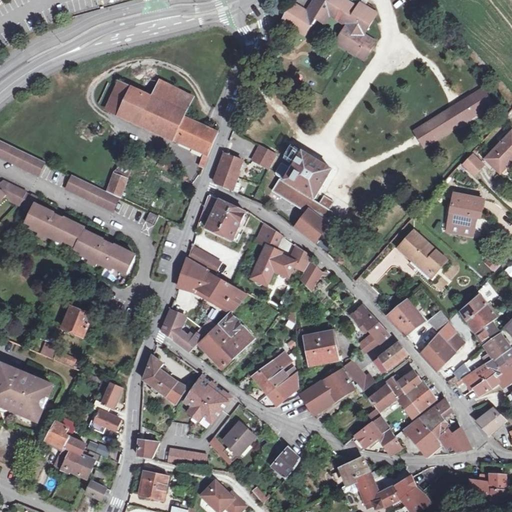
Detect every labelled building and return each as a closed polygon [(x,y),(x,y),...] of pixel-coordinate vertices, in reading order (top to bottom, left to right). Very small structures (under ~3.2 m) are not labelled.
[(292,4),(283,22),(286,25),(306,36),(316,20),(324,25),(330,16),(347,26),(336,43),(362,59),(362,60),(365,62),(376,44),(364,37),(377,16),(360,5),(357,9),(342,0),(315,0),(307,13),(292,4)] [(153,97),(187,113),(194,96),(162,80),(153,97)] [(120,115),(132,88),(121,83),(109,110),(120,115)] [(219,134),(207,128),(185,118),(187,113),(153,97),(132,88),(120,115),(205,154),(204,160),(208,161),(209,157),(219,134)] [(482,113),(472,98),(416,133),(426,148),(482,113)] [(511,134),(488,160),(502,174),(511,162),(511,134)] [(47,162),(0,139),(0,156),(40,176),(47,162)] [(122,143),(119,150),(124,153),(127,145),(122,143)] [(276,155),(260,147),(253,161),(269,169),(276,155)] [(302,152),(290,171),(287,169),(288,168),(281,164),(276,173),(275,175),(276,176),(281,180),(275,190),(308,210),(316,216),(318,217),(328,223),(329,224),(333,217),(335,214),(329,210),(331,206),(321,200),(318,204),(313,201),(332,171),(302,152)] [(476,178),(488,166),(475,153),(463,165),(476,178)] [(244,161),(225,155),(220,167),(222,168),(220,174),(218,173),(215,180),(215,183),(218,185),(229,191),(232,193),(241,173),(240,172),(244,161)] [(156,160),(154,163),(170,172),(171,169),(171,165),(163,160),(162,161),(160,163),(156,160)] [(180,173),(178,177),(187,182),(189,178),(180,173)] [(109,192),(121,198),(129,179),(116,174),(109,192)] [(109,192),(74,175),(67,189),(115,212),(121,198),(109,192)] [(0,201),(7,195),(12,201),(19,204),(21,205),(28,192),(4,180),(0,184),(0,201)] [(308,210),(275,190),(273,193),(306,214),(308,210)] [(28,192),(21,205),(26,208),(33,194),(28,192)] [(26,208),(24,211),(31,215),(28,222),(41,229),(40,232),(57,240),(58,237),(78,246),(77,249),(91,256),(90,259),(106,266),(108,264),(128,273),(137,256),(116,245),(118,241),(107,236),(105,240),(86,231),(87,228),(66,218),(68,214),(57,209),(55,213),(36,204),(39,198),(33,194),(26,208)] [(453,204),(449,225),(474,230),(477,218),(481,219),(484,200),(455,195),(454,204),(453,204)] [(247,213),(220,201),(207,229),(234,241),(247,213)] [(295,228),(314,243),(318,237),(327,224),(328,223),(318,217),(316,216),(308,210),(306,214),(295,228)] [(151,212),(147,222),(155,226),(160,216),(151,212)] [(328,223),(327,224),(336,230),(343,219),(335,214),(333,217),(329,224),(328,223)] [(283,236),(265,223),(258,239),(278,248),(283,236)] [(415,232),(400,249),(419,266),(420,265),(433,276),(447,261),(415,232)] [(332,250),(318,237),(314,243),(328,255),(332,250)] [(307,271),(315,258),(314,258),(298,246),(292,260),(281,255),(282,253),(268,246),(253,278),(268,285),(275,270),(289,277),(294,266),(307,271)] [(210,272),(214,274),(220,263),(193,247),(189,259),(210,272)] [(486,263),(495,272),(503,265),(493,255),(486,263)] [(334,262),(339,267),(344,262),(339,257),(334,262)] [(189,259),(179,288),(196,294),(198,289),(235,311),(248,295),(210,273),(210,272),(189,259)] [(420,291),(414,296),(416,300),(422,295),(420,291)] [(480,297),(462,313),(469,324),(477,335),(492,324),(497,320),(487,307),(480,297)] [(261,305),(255,301),(251,307),(257,311),(261,305)] [(389,317),(406,336),(425,322),(408,301),(389,317)] [(72,307),(63,328),(85,337),(94,316),(72,307)] [(390,335),(364,307),(353,318),(363,330),(366,327),(369,331),(368,331),(380,345),(390,335)] [(175,342),(181,333),(187,318),(170,312),(162,333),(175,342)] [(209,335),(200,344),(224,370),(235,359),(255,340),(232,314),(231,313),(219,326),(217,328),(209,335)] [(296,325),(296,315),(291,313),(287,319),(290,321),(294,324),(296,325)] [(448,324),(449,323),(441,314),(429,323),(439,334),(440,334),(448,324)] [(209,335),(217,328),(213,323),(208,328),(206,325),(203,329),(209,335)] [(457,353),(465,344),(457,335),(448,324),(440,334),(439,334),(431,344),(421,354),(438,372),(457,353)] [(492,324),(477,335),(485,347),(500,334),(499,333),(492,324)] [(200,344),(209,335),(203,329),(194,337),(191,334),(188,338),(181,333),(175,342),(185,349),(191,353),(200,344)] [(333,333),(306,338),(311,366),(338,361),(333,333)] [(500,334),(485,347),(491,354),(484,359),(488,364),(510,350),(507,345),(510,343),(507,339),(504,341),(500,334)] [(297,346),(293,341),(288,345),(292,350),(297,346)] [(55,358),(59,351),(60,348),(48,343),(43,354),(55,359),(55,358)] [(400,344),(399,345),(376,363),(384,373),(408,355),(400,344)] [(511,352),(510,350),(488,364),(492,369),(469,383),(474,391),(475,390),(495,376),(497,378),(504,373),(500,368),(511,359),(511,352)] [(59,351),(55,358),(73,365),(76,358),(59,351)] [(263,387),(283,371),(293,363),(285,352),(274,360),(276,362),(255,378),(263,387)] [(153,358),(144,382),(153,388),(160,393),(177,405),(187,389),(161,371),(164,365),(153,358)] [(504,373),(497,378),(501,383),(503,387),(511,381),(511,359),(500,368),(504,373)] [(365,392),(373,386),(367,379),(354,362),(346,368),(347,368),(365,392)] [(449,383),(452,387),(460,382),(466,378),(472,374),(466,364),(454,374),(457,377),(449,383)] [(472,374),(466,378),(469,383),(492,369),(488,364),(472,374)] [(0,404),(32,419),(43,414),(52,394),(47,383),(11,368),(1,372),(0,372),(0,404)] [(292,378),(299,372),(296,368),(286,375),(283,371),(263,387),(269,395),(290,379),(292,378)] [(301,395),(314,416),(336,400),(355,389),(344,370),(301,395)] [(410,391),(422,382),(414,371),(398,383),(395,379),(398,377),(396,375),(393,377),(386,383),(389,386),(399,399),(400,400),(407,394),(410,391)] [(85,372),(82,376),(94,380),(96,376),(85,372)] [(232,398),(202,375),(184,402),(193,409),(203,417),(213,424),(232,398)] [(376,383),(371,376),(367,379),(373,386),(376,383)] [(495,376),(475,390),(480,397),(492,390),(493,389),(501,383),(497,378),(495,376)] [(279,406),(298,391),(298,390),(293,384),(290,379),(269,395),(279,406)] [(511,381),(503,387),(506,390),(511,385),(511,381)] [(407,394),(400,400),(414,419),(421,414),(435,402),(428,391),(422,382),(410,391),(407,394)] [(125,388),(114,384),(105,404),(98,401),(95,409),(102,412),(97,422),(94,420),(91,428),(105,434),(108,427),(109,426),(118,430),(122,420),(110,414),(113,408),(116,409),(125,388)] [(399,399),(389,386),(371,400),(381,413),(399,399)] [(451,409),(446,400),(420,420),(436,438),(449,428),(441,418),(451,409)] [(203,417),(193,409),(189,414),(200,422),(203,417)] [(507,422),(496,411),(479,424),(490,435),(507,422)] [(382,418),(378,413),(371,418),(376,423),(382,418)] [(60,417),(47,440),(65,449),(72,438),(74,433),(78,425),(60,417)] [(389,427),(382,418),(376,423),(373,425),(382,437),(391,431),(393,429),(391,426),(389,427)] [(436,438),(420,420),(408,430),(431,457),(443,446),(436,438)] [(214,438),(218,443),(229,428),(225,424),(214,438)] [(241,424),(224,442),(239,457),(257,438),(241,424)] [(382,437),(373,425),(354,440),(363,451),(380,439),(392,455),(402,449),(395,438),(395,437),(391,431),(382,437)] [(472,449),(463,431),(455,435),(449,428),(436,438),(443,446),(450,455),(472,449)] [(72,438),(88,445),(90,440),(77,434),(74,433),(72,438)] [(65,449),(62,455),(57,465),(63,468),(72,472),(75,473),(81,461),(85,463),(90,454),(85,451),(88,445),(72,438),(65,449)] [(218,453),(223,448),(218,443),(214,438),(210,444),(218,453)] [(153,460),(161,444),(141,441),(139,457),(150,459),(153,460)] [(100,446),(92,443),(89,449),(109,457),(112,450),(101,445),(100,446)] [(300,459),(284,443),(280,447),(286,453),(274,467),(288,478),(295,469),(300,459)] [(81,461),(75,473),(87,478),(92,467),(98,469),(103,456),(91,451),(90,454),(85,463),(81,461)] [(208,457),(171,451),(170,463),(207,469),(208,457)] [(223,457),(229,465),(234,460),(226,451),(221,455),(223,457)] [(344,469),(351,485),(357,482),(356,479),(371,473),(364,459),(344,469)] [(98,470),(96,476),(108,480),(110,474),(98,470)] [(155,497),(154,500),(165,502),(169,478),(146,473),(142,494),(155,497)] [(356,479),(357,482),(360,489),(367,507),(374,504),(376,509),(383,507),(384,508),(400,499),(405,508),(406,507),(418,500),(426,496),(425,495),(423,492),(416,487),(412,477),(395,488),(380,495),(371,473),(356,479)] [(471,482),(473,494),(491,494),(492,507),(510,506),(509,494),(508,494),(506,492),(506,476),(491,476),(481,476),(481,483),(480,483),(471,482)] [(273,495),(285,481),(282,478),(270,491),(273,495)] [(87,494),(100,500),(107,488),(93,482),(87,494)] [(230,495),(217,482),(203,498),(217,511),(222,511),(226,508),(229,511),(241,511),(246,507),(236,497),(234,499),(230,495)] [(351,485),(343,488),(346,496),(360,489),(357,482),(351,485)] [(264,505),(268,500),(258,489),(253,492),(256,496),(264,505)] [(408,511),(409,511),(421,505),(418,500),(406,507),(408,511)]
